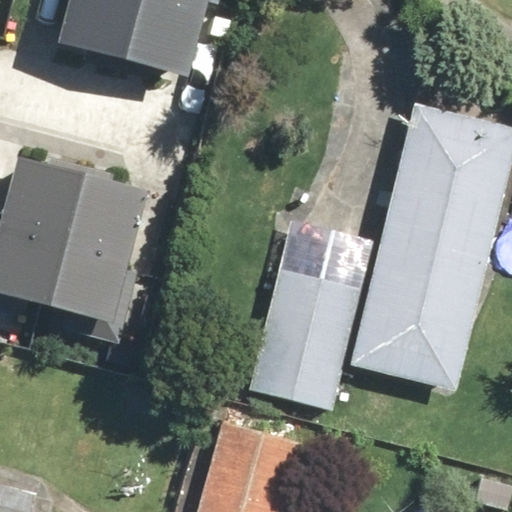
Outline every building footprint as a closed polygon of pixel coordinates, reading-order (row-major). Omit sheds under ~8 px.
[(55,0),(46,36),(178,70),(196,0),(55,0)] [(443,398),(503,133),(394,108),(352,294),(268,275),(241,398),(321,416),(331,373),(443,398)] [(9,149),(0,183),(0,285),(106,313),(140,182),(9,149)] [(190,511),(271,511),(289,439),(212,421),(190,511)] [(508,511),(511,495),(511,478),(468,469),(460,506),(488,511),(508,511)]
